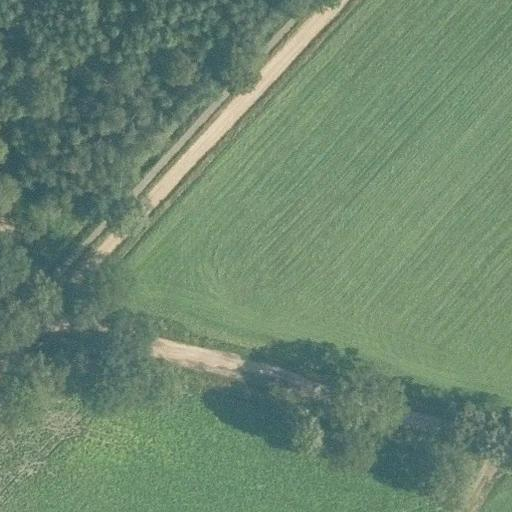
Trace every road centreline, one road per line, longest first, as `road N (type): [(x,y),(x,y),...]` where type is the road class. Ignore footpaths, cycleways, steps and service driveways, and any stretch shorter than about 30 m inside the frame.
road 1 (track): [(511,448),(44,315)]
road 2 (track): [(20,339),(334,0)]
